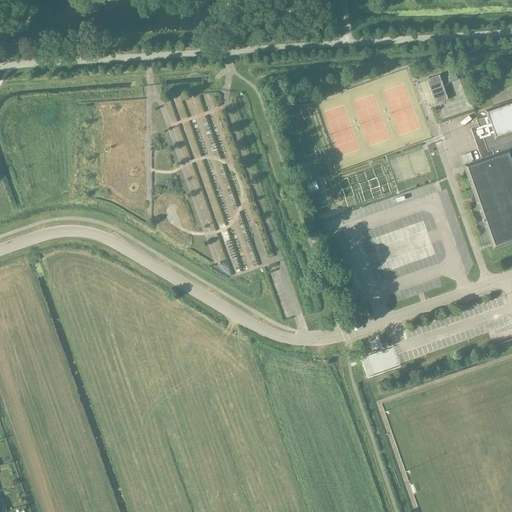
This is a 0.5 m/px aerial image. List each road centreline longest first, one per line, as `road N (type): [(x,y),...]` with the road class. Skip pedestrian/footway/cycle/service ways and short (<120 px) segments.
road 1 (unclassified): [(0,249),(56,231),(94,234),(255,327),(301,341),(341,336),(511,276)]
road 2 (unclassified): [(0,66),(228,51)]
